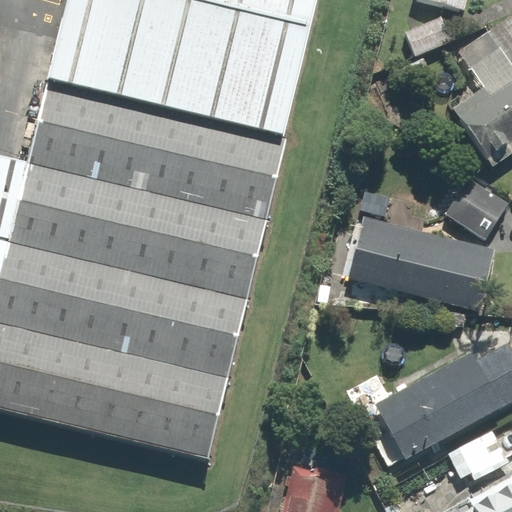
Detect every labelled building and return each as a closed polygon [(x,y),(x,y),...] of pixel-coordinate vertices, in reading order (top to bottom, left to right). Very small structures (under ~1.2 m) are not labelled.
[(76,0),(55,85),(287,141),(321,0),(76,0)] [(469,0),(417,0),(416,3),(466,16),(469,0)] [(442,19),(408,35),(419,60),(453,44),(442,19)] [(511,20),(461,54),(487,92),(458,112),(472,132),(495,134),(511,123),(511,20)] [(421,62),(395,73),(403,92),(429,81),(421,62)] [(0,410),(209,461),(287,141),(55,85),(0,71),(0,410)] [(511,123),(495,134),(510,158),(511,156),(511,123)] [(511,205),(473,181),(448,221),(490,247),(511,212),(511,205)] [(363,219),(349,277),(484,309),(498,252),(363,219)] [(511,347),(506,336),(389,399),(376,374),(345,390),(365,428),(382,420),(405,462),(511,404),(511,347)] [(511,453),(496,427),(460,449),(479,481),(511,460),(511,453)] [(335,511),(342,475),(294,466),(285,511),(335,511)] [(511,511),(511,475),(444,511),(511,511)]
